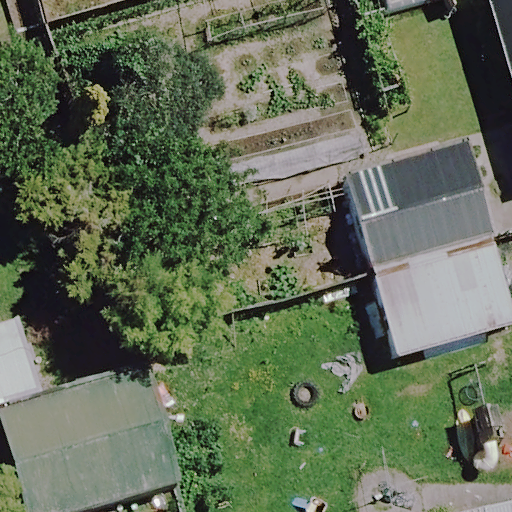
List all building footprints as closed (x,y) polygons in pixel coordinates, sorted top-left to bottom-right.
[(451,0),(363,0),(368,20),(338,27),(351,83),(397,72),(387,27),(454,11),(451,0)] [(511,0),(472,0),(511,128),(511,0)] [(508,345),(486,252),(504,248),(478,140),(380,164),(383,175),(340,185),(386,374),(508,345)] [(0,422),(34,412),(10,334),(0,337),(0,422)] [(125,511),(174,497),(139,383),(0,425),(0,458),(16,511),(125,511)] [(511,511),(511,493),(436,504),(437,511),(511,511)]
